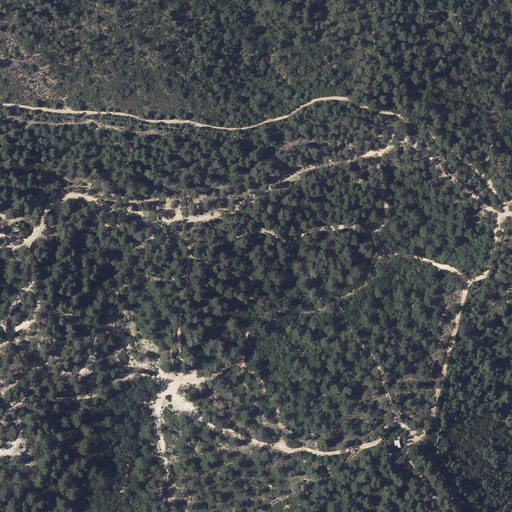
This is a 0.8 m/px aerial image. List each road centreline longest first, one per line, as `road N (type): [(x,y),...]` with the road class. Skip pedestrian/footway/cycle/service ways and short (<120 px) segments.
road 1 (track): [(165,381),(214,424),(282,445),(330,450),(398,426),(426,425),(463,284),(383,236),(375,150)]
road 2 (track): [(0,236),(30,235),(44,207),(66,194),(125,213),(205,218),(290,175),(401,136),(496,215),(508,209)]
road 3 (track): [(0,100),(225,126),(275,118),(325,97),(352,100),(431,132),(511,212)]
road 4 (track): [(172,511),(155,411),(165,381),(159,368),(133,354),(118,326),(103,325),(76,375),(56,371),(9,337),(0,348)]
road 5 (track): [(165,381),(176,357),(188,254),(180,230),(159,216)]
